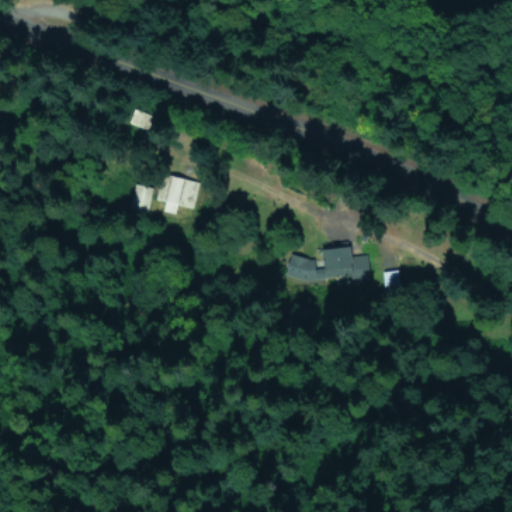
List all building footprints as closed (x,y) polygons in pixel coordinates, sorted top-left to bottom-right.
[(126,125),(145,131),(150,117),(131,111),(126,125)] [(173,214),(174,206),(191,209),(196,182),(158,175),(152,201),(162,203),(161,211),(173,214)] [(127,209),(145,213),(150,188),(132,184),(127,209)] [(284,274),(307,279),(349,276),(349,281),(366,280),(367,277),(365,255),(361,254),(347,256),(346,245),(317,247),(318,261),(318,262),(287,256),(284,272),(284,274)] [(380,271),(383,291),(398,289),(396,270),(380,271)]
